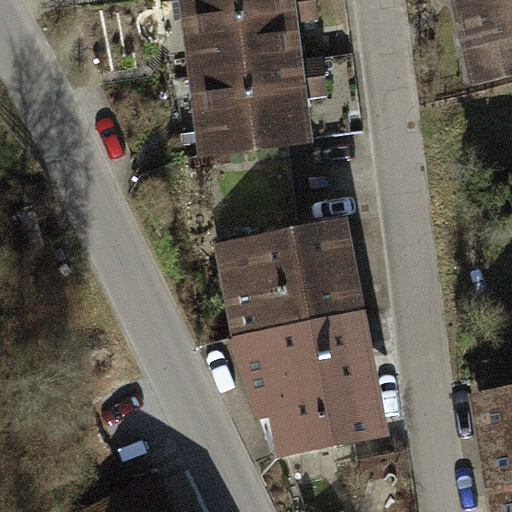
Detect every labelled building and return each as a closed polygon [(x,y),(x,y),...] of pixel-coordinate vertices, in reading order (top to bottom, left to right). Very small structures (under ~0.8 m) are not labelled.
[(191,0),(200,75),(295,64),(291,26),(319,23),(316,0),(191,0)] [(511,0),(470,0),(479,35),(467,38),(477,76),(511,67),(511,50),(508,33),(511,31),(511,0)] [(324,60),(295,64),(200,75),(209,153),(283,144),(305,142),(300,101),(329,98),(324,60)] [(511,134),(484,141),(493,175),(482,179),(500,326),(511,324),(511,134)] [(222,249),(229,248),(295,235),(283,144),(209,153),(222,249)] [(229,248),(245,337),(354,317),(338,227),(295,235),(229,248)] [(378,437),(354,317),(245,337),(230,340),(256,409),(286,402),(296,454),(378,437)] [(511,511),(511,387),(485,392),(507,511),(511,511)] [(176,511),(163,485),(109,511),(176,511)]
